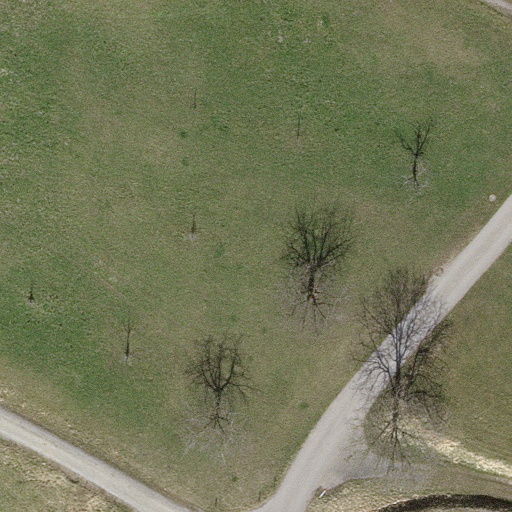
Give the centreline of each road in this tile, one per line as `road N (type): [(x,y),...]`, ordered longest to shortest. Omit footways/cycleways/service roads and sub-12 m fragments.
road 1 (residential): [(288,511),(318,457),(511,237)]
road 2 (track): [(318,457),(511,492)]
road 3 (track): [(152,511),(0,426)]
